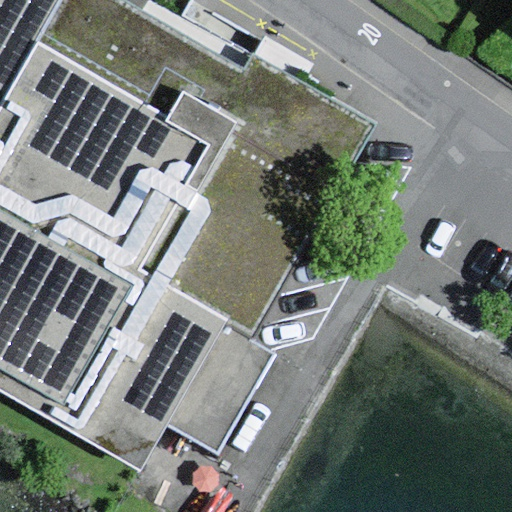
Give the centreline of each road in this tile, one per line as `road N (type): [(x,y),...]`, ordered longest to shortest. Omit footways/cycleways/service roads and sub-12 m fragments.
road 1 (unknown): [(511,300),(446,267),(412,259),(383,267),(350,299),(275,408),(216,511)]
road 2 (residential): [(298,0),(511,150)]
